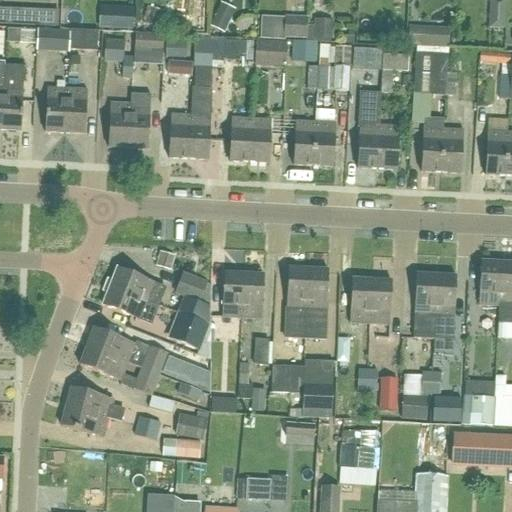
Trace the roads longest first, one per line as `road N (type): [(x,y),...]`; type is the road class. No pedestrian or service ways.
road 1 (residential): [(108,206),(511,226)]
road 2 (residential): [(22,511),(26,422),(84,264)]
